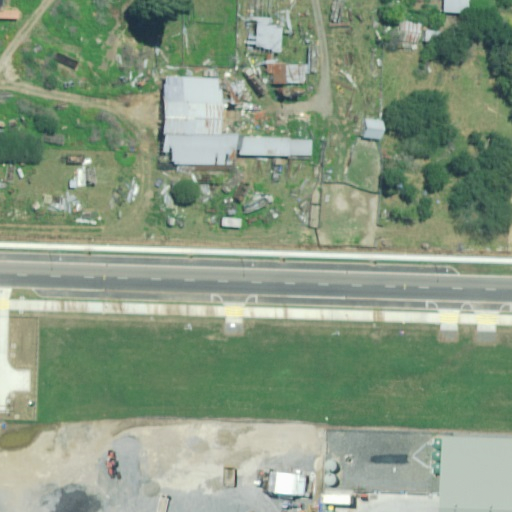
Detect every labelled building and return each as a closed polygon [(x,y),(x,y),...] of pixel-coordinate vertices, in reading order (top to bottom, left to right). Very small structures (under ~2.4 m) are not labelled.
[(20,11),(4,11),(3,0),(0,0),(0,18),(19,20),(20,11)] [(445,0),(445,12),(470,14),(471,0),(445,0)] [(283,12),(250,10),(249,23),(258,23),(257,51),(282,52),(283,12)] [(403,28),(403,47),(413,47),(413,54),(424,53),(423,27),(403,28)] [(308,83),(308,65),(273,65),(273,84),(308,83)] [(241,136),(244,136),(247,81),(162,77),(159,153),(171,154),(170,164),(235,167),(235,155),(236,136),(241,136)] [(385,121),(366,119),(364,138),(383,140),(385,121)] [(244,136),(241,136),(240,155),(314,158),(315,139),(244,136)] [(511,511),(511,435),(441,434),(438,511),(511,511)]
